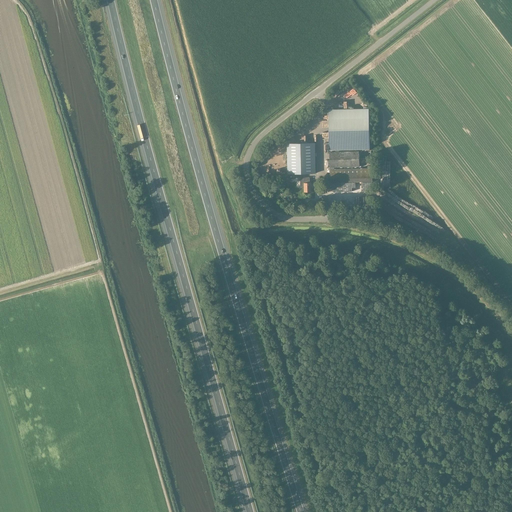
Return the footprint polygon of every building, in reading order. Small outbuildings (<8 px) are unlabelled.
[(369,108),(329,109),(330,149),(370,149),(369,108)] [(359,151),(330,151),(330,167),(360,166),(359,151)] [(315,173),(315,157),(287,157),(288,174),(315,173)] [(330,169),(330,182),(372,181),(372,168),(330,169)] [(309,183),(309,178),(300,178),(301,188),(305,188),(305,192),(311,192),(311,183),(309,183)] [(356,462),(351,467),(356,471),(360,466),(356,462)]
